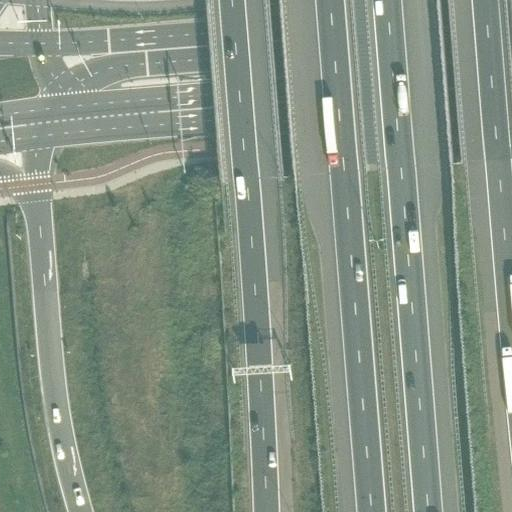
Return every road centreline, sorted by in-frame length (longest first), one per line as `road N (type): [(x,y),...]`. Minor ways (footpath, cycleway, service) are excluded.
road 1 (motorway): [(329,0),(373,511)]
road 2 (motorway): [(427,511),(387,0)]
road 3 (trunk): [(231,0),(267,511)]
road 4 (primary): [(88,130),(511,97)]
road 5 (primary): [(511,10),(113,42)]
road 6 (trunk): [(511,328),(484,0)]
road 7 (trunk): [(37,203),(55,413),(79,511)]
road 8 (trunk): [(37,0),(146,8),(237,0)]
